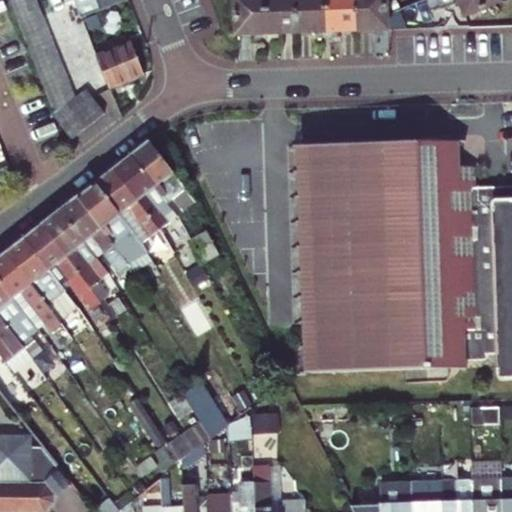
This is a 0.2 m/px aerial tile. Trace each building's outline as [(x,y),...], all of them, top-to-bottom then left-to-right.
[(83,97),(43,0),(17,0),(14,1),(61,114),(60,116),(60,117),(77,140),(111,115),(93,90),(83,97)] [(71,0),(72,2),(76,0),(82,0),(89,17),(134,0),(71,0)] [(277,0),(243,0),(245,36),(279,34),(277,0)] [(277,0),(279,34),(308,33),(306,0),(277,0)] [(338,32),(336,0),(306,0),(308,33),(338,32)] [(336,0),(338,32),(368,31),(366,0),(336,0)] [(397,0),(366,0),(368,31),(398,29),(397,0)] [(467,0),(474,15),(509,0),(446,0),(449,8),(467,0)] [(100,15),(90,19),(94,29),(105,25),(100,15)] [(138,43),(104,56),(117,89),(150,77),(138,43)] [(133,161),(177,220),(196,206),(152,147),(133,161)] [(299,151),(306,375),(427,372),(428,385),(449,385),(449,371),(459,371),(459,373),(465,373),(465,365),(480,364),(482,362),(483,361),(483,360),(483,358),(496,358),(496,380),(497,381),(498,383),(501,384),(511,383),(511,190),(476,192),(475,171),(459,171),(458,147),(299,151)] [(177,220),(133,161),(115,175),(159,234),(177,220)] [(0,187),(18,180),(13,166),(0,170),(0,187)] [(159,234),(115,175),(97,189),(124,223),(140,249),(159,234)] [(122,263),(140,249),(124,223),(97,189),(80,202),(104,235),(122,263)] [(80,202),(63,215),(87,248),(104,235),(80,202)] [(87,248),(63,215),(45,230),(83,281),(91,293),(109,279),(87,248)] [(83,281),(45,230),(26,245),(64,296),(83,281)] [(206,234),(191,243),(204,267),(219,258),(206,234)] [(26,245),(9,258),(59,324),(76,311),(64,296),(26,245)] [(59,324),(9,258),(0,264),(0,285),(35,332),(38,336),(46,330),(52,337),(63,330),(59,324)] [(0,285),(0,320),(25,353),(26,352),(33,361),(42,355),(28,337),(35,332),(0,285)] [(25,353),(0,320),(0,342),(14,361),(25,353)] [(230,429),(201,385),(184,396),(214,440),(230,429)] [(188,461),(211,445),(196,424),(173,440),(188,461)] [(30,437),(0,438),(0,484),(32,483),(30,437)] [(275,498),(283,497),(281,467),(274,468),(275,498)] [(72,483),(60,468),(47,477),(60,494),(72,483)] [(256,487),(257,511),(298,511),(298,496),(283,497),(275,498),(274,468),(255,469),(256,487)] [(480,488),(481,511),(510,511),(509,477),(480,478),(480,488)] [(464,478),(448,479),(449,511),(481,511),(480,488),(464,489),(464,478)] [(449,511),(448,479),(433,480),(433,490),(419,490),(420,511),(449,511)] [(359,505),(362,511),(420,511),(419,490),(419,480),(391,481),(392,504),(359,505)] [(43,486),(35,487),(1,511),(45,511),(53,504),(52,498),(43,486)] [(0,488),(0,511),(1,511),(35,487),(0,488)] [(187,488),(187,511),(198,511),(197,487),(187,488)] [(257,511),(256,487),(243,488),(244,511),(257,511)] [(187,511),(187,488),(164,489),(165,511),(177,511),(187,511)] [(209,511),(235,511),(234,495),(208,496),(209,511)]
